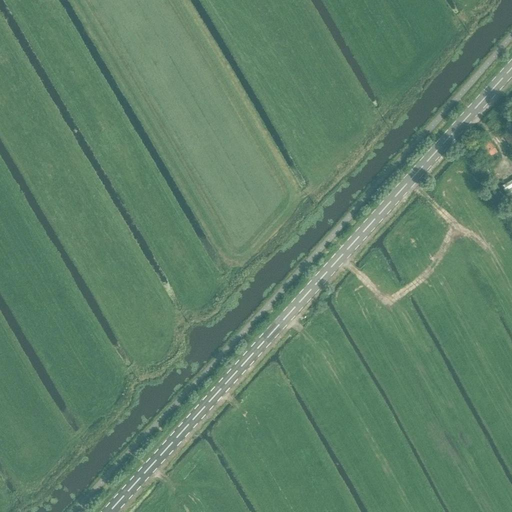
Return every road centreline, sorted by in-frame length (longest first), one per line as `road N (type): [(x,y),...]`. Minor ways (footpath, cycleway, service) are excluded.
road 1 (primary): [(109,511),(511,68)]
road 2 (track): [(340,257),(387,303),(428,272),(455,227)]
